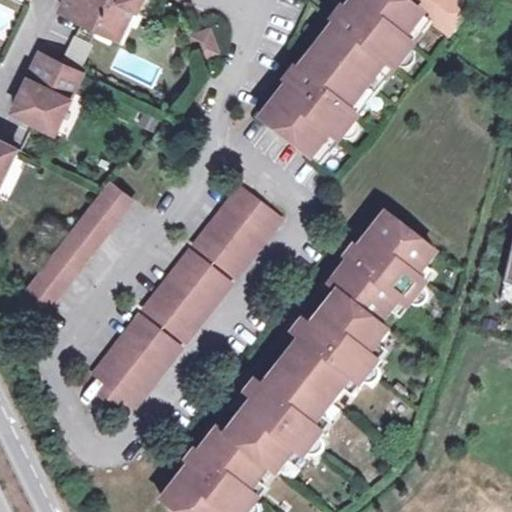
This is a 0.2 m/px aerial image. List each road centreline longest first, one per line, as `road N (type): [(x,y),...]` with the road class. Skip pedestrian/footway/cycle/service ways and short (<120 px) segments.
road 1 (residential): [(217,134),(193,185),(55,359),(79,436),(117,444),(162,403),(304,220),(305,197)]
road 2 (residential): [(235,3),(241,41),(217,134)]
